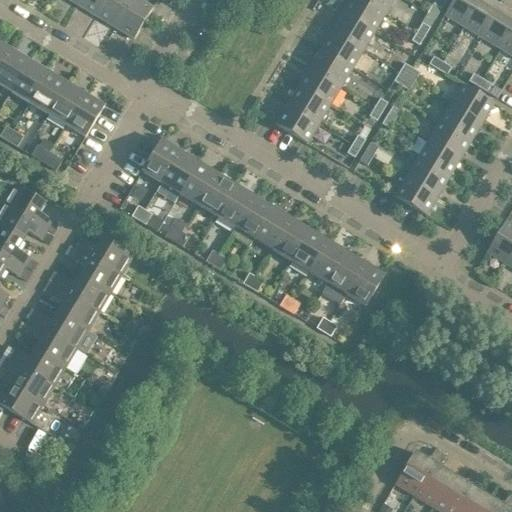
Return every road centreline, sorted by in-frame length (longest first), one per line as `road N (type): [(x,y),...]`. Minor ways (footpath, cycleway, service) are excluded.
road 1 (residential): [(445,260),(156,87)]
road 2 (residential): [(0,343),(156,87)]
road 3 (residential): [(367,511),(419,431),(511,487)]
road 4 (residential): [(156,87),(137,90),(0,11)]
road 5 (residential): [(445,260),(511,144)]
